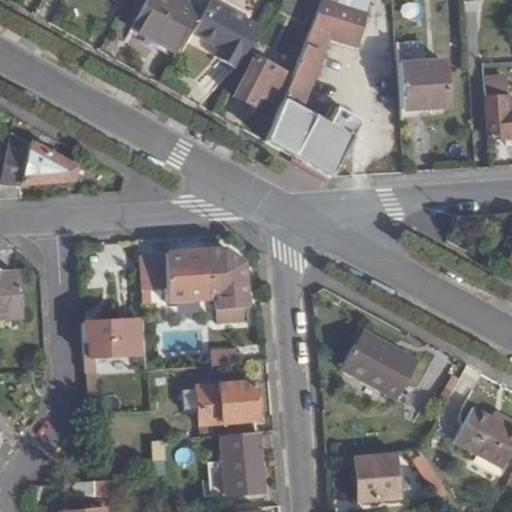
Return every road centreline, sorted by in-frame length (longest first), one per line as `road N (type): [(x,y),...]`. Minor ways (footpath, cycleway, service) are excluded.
road 1 (residential): [(0,51),(278,204)]
road 2 (residential): [(54,218),(67,389),(60,419),(13,479),(5,511)]
road 3 (residential): [(278,204),(304,511)]
road 4 (residential): [(278,204),(511,333)]
road 5 (residential): [(278,204),(511,189)]
road 6 (residential): [(54,218),(278,204)]
